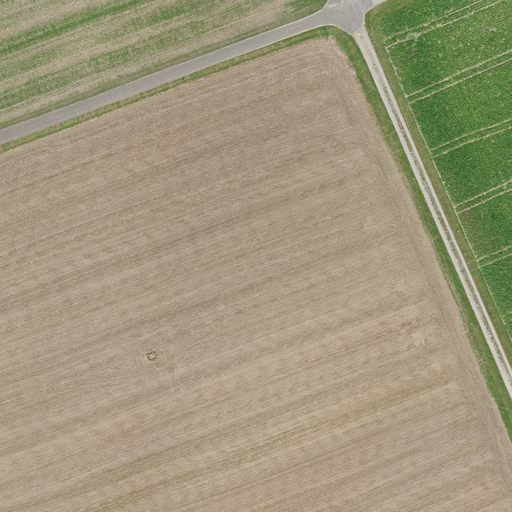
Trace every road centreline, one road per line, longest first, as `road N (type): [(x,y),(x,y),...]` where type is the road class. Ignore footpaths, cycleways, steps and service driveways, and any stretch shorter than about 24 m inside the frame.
road 1 (track): [(511,379),(346,0)]
road 2 (unclassified): [(0,139),(350,9)]
